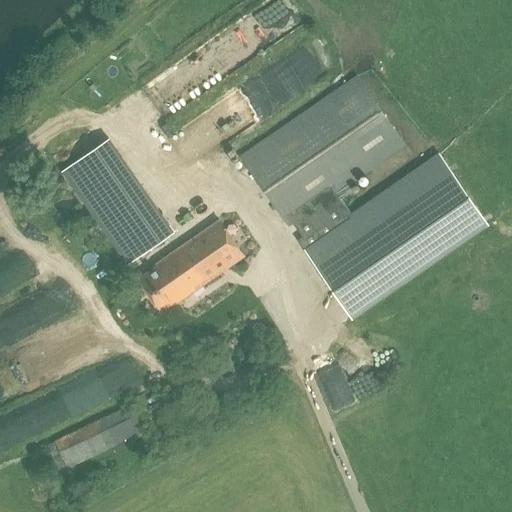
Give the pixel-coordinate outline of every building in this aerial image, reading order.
[(357,77),(241,157),(288,225),(291,223),(334,193),(404,145),(357,77)] [(334,193),(291,223),(304,237),(299,241),(350,315),(485,222),(440,157),(351,218),(334,193)] [(128,264),(174,232),(148,195),(132,206),(144,224),(130,234),(117,216),(102,227),(128,264)] [(177,302),(244,256),(219,220),(155,265),(156,267),(138,279),(160,311),(176,300),(177,302)] [(329,370),(338,386),(351,379),(342,363),(329,370)] [(354,384),(333,389),(338,408),(359,403),(354,384)] [(51,425),(70,409),(61,397),(42,413),(51,425)] [(55,441),(55,443),(67,468),(144,431),(131,404),(55,441)] [(149,438),(139,438),(139,453),(150,453),(149,438)]
